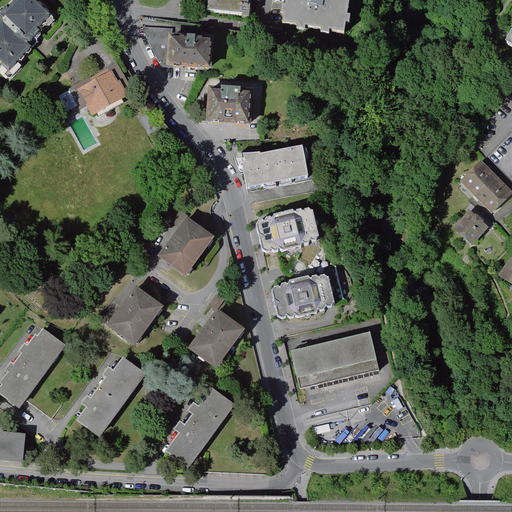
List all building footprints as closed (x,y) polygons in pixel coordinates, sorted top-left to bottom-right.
[(33,0),(26,0),(0,27),(0,64),(9,74),(32,51),(28,48),(55,21),(33,0)] [(204,0),(207,0),(205,19),(240,22),(240,25),(246,26),(248,15),(246,14),(247,6),(249,6),(249,0),(204,0)] [(286,0),(285,8),(282,7),(281,16),(284,16),(282,27),(297,29),(296,33),(305,35),(306,31),(321,34),(321,37),(330,38),(330,35),(345,38),(347,28),(350,28),(351,20),(348,20),(351,0),(286,0)] [(166,72),(211,76),(214,42),(168,38),(166,72)] [(126,95),(112,69),(61,96),(64,100),(56,104),(61,114),(80,103),(82,108),(90,104),(94,112),(126,95)] [(251,131),(254,94),(242,93),(242,92),(222,90),(221,91),(208,90),(205,127),(251,131)] [(160,128),(152,113),(143,117),(151,132),(160,128)] [(243,161),(247,193),(309,184),(305,152),(261,158),(261,157),(243,157),(243,161)] [(482,162),(462,182),(492,211),(511,192),(482,162)] [(320,241),(313,215),(309,212),(305,213),(304,215),(300,212),(296,214),(295,216),(292,213),(273,218),(271,221),(269,220),(265,221),(263,225),(261,223),(257,224),(255,228),(261,254),(265,256),(269,256),(271,254),(273,255),(278,255),(279,253),(282,255),(302,250),(304,247),(306,248),(310,247),(311,245),(313,246),(317,245),(320,241)] [(490,231),(470,215),(455,233),(474,249),(490,231)] [(160,257),(188,278),(217,238),(189,217),(160,257)] [(511,261),(500,281),(511,287),(511,261)] [(339,304),(332,278),(328,276),(324,277),(323,279),(319,276),(315,277),(314,279),(311,277),(292,282),(290,285),(288,284),(284,285),(282,289),(280,287),(276,288),(274,292),(280,318),(284,320),(288,320),(290,318),(292,319),(297,319),(298,317),(301,319),(321,314),(323,311),(325,312),(329,311),(330,309),(332,309),(336,309),(339,304)] [(109,327),(137,348),(166,308),(138,287),(109,327)] [(477,296),(459,301),(465,320),(483,315),(477,296)] [(191,351),(220,371),(249,331),(220,310),(191,351)] [(0,388),(0,393),(21,408),(68,344),(45,327),(39,334),(38,333),(29,344),(26,342),(20,351),(23,353),(15,364),(12,361),(6,370),(9,372),(1,383),(3,385),(0,388)] [(380,372),(371,333),(291,352),(300,391),(380,372)] [(79,421),(102,438),(149,374),(126,357),(116,370),(112,366),(106,375),(110,378),(95,400),(90,396),(84,404),(89,408),(79,421)] [(193,469),(240,405),(216,388),(203,406),(198,403),(192,411),(197,414),(189,426),(184,422),(178,430),(183,434),(170,452),(193,469)] [(0,460),(25,463),(27,434),(4,432),(5,426),(0,426),(0,460)]
